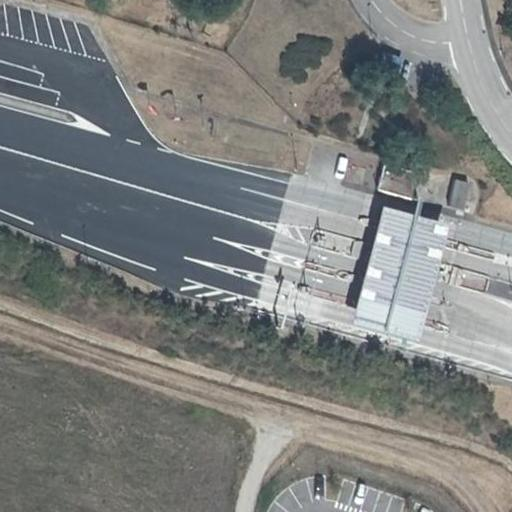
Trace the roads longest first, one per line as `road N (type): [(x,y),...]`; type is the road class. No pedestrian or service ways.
road 1 (motorway): [(0,197),(260,297),(511,371)]
road 2 (motorway): [(0,184),(511,343)]
road 3 (motorway): [(0,174),(483,307),(511,326)]
road 4 (track): [(490,511),(458,481),(365,440),(0,329)]
road 5 (motorway): [(511,279),(311,225),(175,177)]
road 6 (motorway): [(511,255),(319,204),(175,177)]
road 7 (motorway): [(175,177),(0,120)]
road 8 (unclassified): [(511,134),(464,40),(457,0)]
